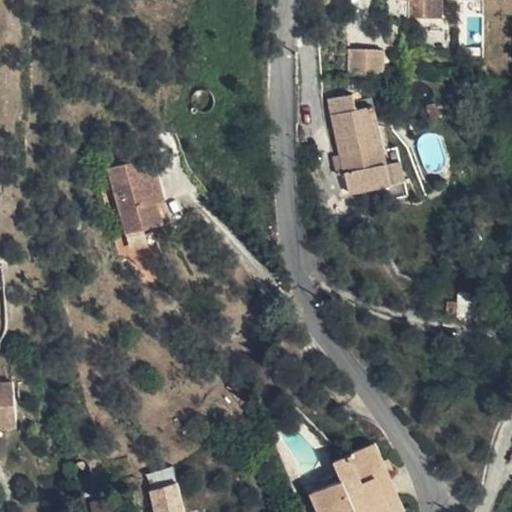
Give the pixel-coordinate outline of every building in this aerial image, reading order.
[(393,0),(394,0),(407,1),(407,19),(438,20),(438,0),(393,0)] [(380,53),(346,51),(344,78),(379,80),(380,53)] [(334,153),(339,152),(342,170),(338,171),(343,194),(399,184),(391,148),(377,151),(368,107),(357,109),(352,110),(349,95),(323,99),(334,153)] [(357,109),(368,107),(367,100),(356,102),(357,109)] [(338,171),(342,170),(339,152),(334,153),(338,171)] [(183,204),(190,202),(180,166),(160,171),(157,161),(145,164),(150,205),(157,231),(188,223),(183,204)] [(133,168),(150,233),(157,231),(150,205),(145,164),(133,168)] [(26,263),(7,262),(9,285),(28,285),(26,263)] [(0,420),(7,420),(7,425),(40,423),(36,379),(0,381),(0,420)] [(403,511),(377,449),(337,466),(338,468),(328,472),(333,484),(341,481),(343,485),(315,497),(321,511),(403,511)] [(152,486),(175,482),(172,469),(149,474),(152,486)] [(182,506),(183,507),(210,499),(204,477),(193,480),(176,486),(182,506)] [(119,511),(137,511),(138,511),(134,494),(116,498),(119,511)] [(82,505),(84,511),(111,511),(104,495),(82,505)] [(213,511),(210,502),(210,499),(183,507),(183,511),(213,511)]
